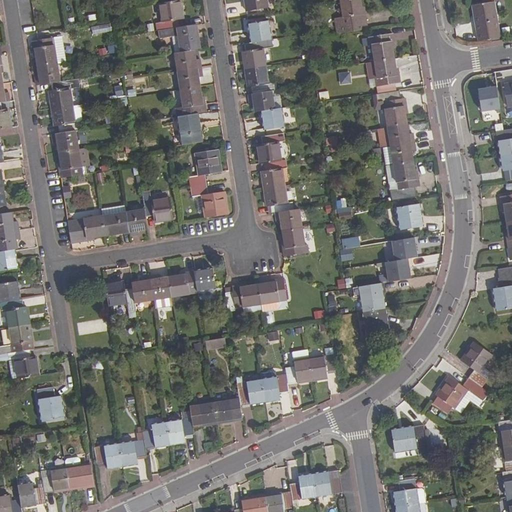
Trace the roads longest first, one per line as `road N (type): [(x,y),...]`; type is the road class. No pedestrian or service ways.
road 1 (residential): [(52,268),(250,237),(213,0)]
road 2 (tertiary): [(439,66),(463,201),(457,276),(420,353),(352,410)]
road 3 (residential): [(52,268),(7,0)]
road 4 (tertiary): [(352,410),(125,511)]
